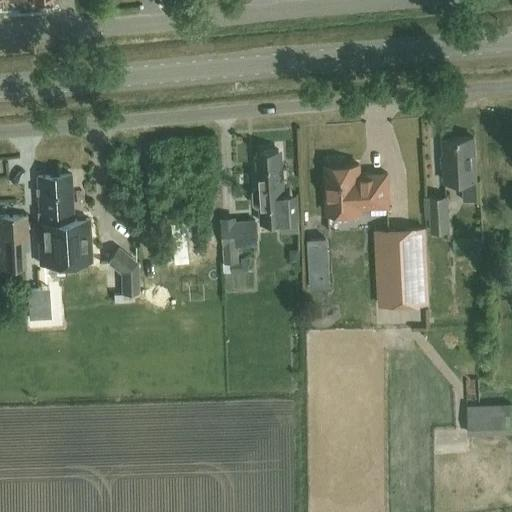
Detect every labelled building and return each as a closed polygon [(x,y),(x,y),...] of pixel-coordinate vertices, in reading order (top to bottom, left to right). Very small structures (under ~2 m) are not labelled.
[(445,181),(476,179),(473,136),(442,138),(445,181)] [(257,166),(258,187),(256,187),(253,190),(254,202),(257,205),(260,205),(261,221),(282,220),(283,230),(303,228),(301,200),(289,201),(289,193),(284,193),(282,165),(279,165),(278,149),(259,150),(260,166),(257,166)] [(388,204),(386,172),(359,173),(359,163),(343,164),(340,158),(327,159),(326,164),(324,164),(327,211),(344,211),(345,214),(359,214),(360,210),(361,210),(361,206),(388,204)] [(40,219),(72,218),(71,173),(38,173),(40,219)] [(448,195),(424,196),(425,216),(429,216),(430,231),(449,230),(448,195)] [(24,250),(29,249),(27,213),(0,214),(0,268),(25,267),(24,250)] [(90,217),(72,218),(40,219),(37,219),(39,261),(91,260),(90,217)] [(114,225),(129,238),(136,231),(121,217),(114,225)] [(238,245),(256,243),(254,219),(222,222),(224,246),(238,245)] [(427,301),(424,227),(376,229),(379,303),(427,301)] [(329,242),(311,242),(312,291),(330,291),(329,242)] [(239,262),(238,245),(224,246),(225,262),(223,263),(224,273),(242,271),(242,262),(239,262)] [(139,262),(118,246),(106,261),(120,274),(121,293),(135,293),(140,293),(139,262)] [(290,263),(299,262),(299,249),(289,249),(290,263)] [(27,309),(40,309),(39,288),(26,288),(27,309)] [(135,301),(135,293),(121,293),(113,293),(114,302),(135,301)] [(468,435),(511,433),(511,419),(511,403),(467,405),(468,435)]
